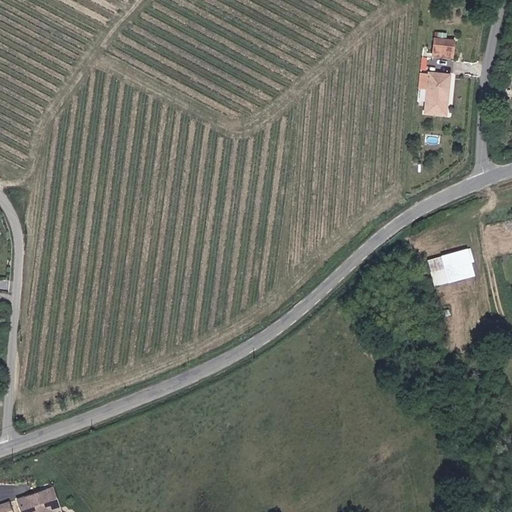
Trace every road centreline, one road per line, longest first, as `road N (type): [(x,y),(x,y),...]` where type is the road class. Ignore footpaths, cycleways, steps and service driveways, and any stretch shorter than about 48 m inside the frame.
road 1 (tertiary): [(6,447),(214,364),(301,310),(412,216),(485,180)]
road 2 (unclassified): [(6,447),(19,232),(0,192)]
road 3 (unclassified): [(505,0),(479,123),(485,180)]
